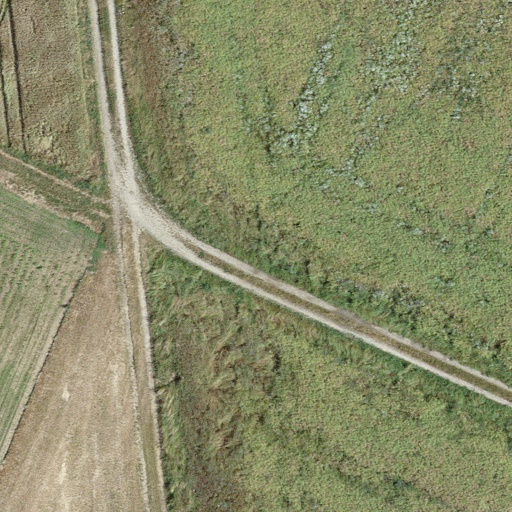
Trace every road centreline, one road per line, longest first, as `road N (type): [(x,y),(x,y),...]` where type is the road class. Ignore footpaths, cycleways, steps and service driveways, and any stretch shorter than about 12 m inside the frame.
road 1 (track): [(511,396),(125,213),(106,0)]
road 2 (track): [(0,157),(125,213),(162,511)]
